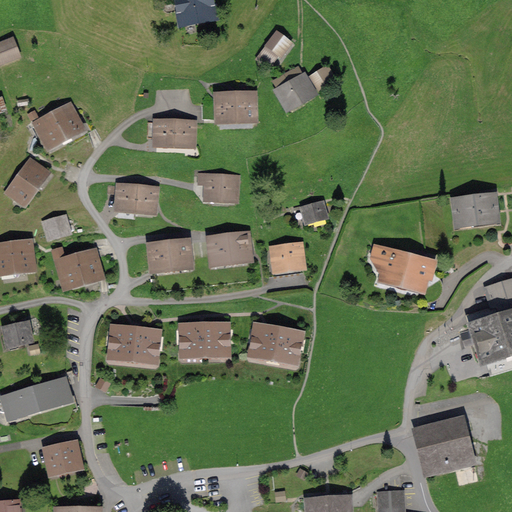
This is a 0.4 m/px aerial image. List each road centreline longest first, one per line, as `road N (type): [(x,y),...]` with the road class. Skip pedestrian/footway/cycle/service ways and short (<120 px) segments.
road 1 (residential): [(404,435),(135,493),(102,484),(91,461),(84,366),(93,309),(113,300),(189,300),(299,284)]
road 2 (residential): [(404,435),(426,343),(502,264)]
